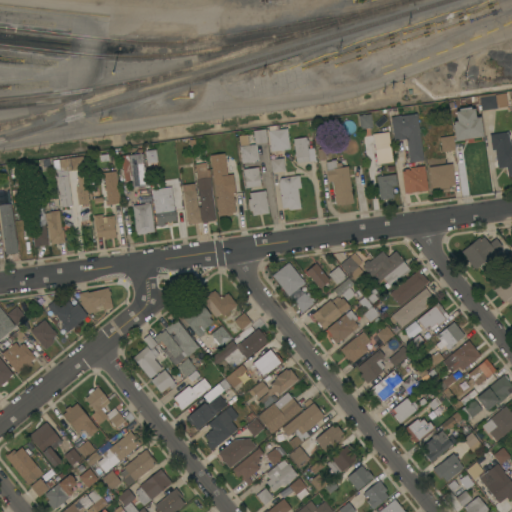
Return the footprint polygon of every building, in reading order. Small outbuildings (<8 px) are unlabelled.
[(481,110),(481,109),(479,109),(478,106),(481,105),(480,100),(477,100),(477,95),(501,92),(501,93),(506,92),(508,106),(481,110)] [(483,136),(455,140),(452,124),(453,124),(453,121),(457,120),(455,111),(459,110),(459,108),(470,106),(471,108),(474,108),(475,117),(480,116),(483,136)] [(370,113),(372,126),(360,128),(358,115),(370,113)] [(423,160),(410,162),(406,139),(394,140),(390,117),(417,113),(423,160)] [(265,128),(267,141),(255,143),(253,130),(265,128)] [(290,148),(284,149),(284,150),(280,150),(271,151),(271,149),(270,149),(269,146),(270,146),(268,130),(287,128),(290,148)] [(372,133),(388,131),(393,161),(376,164),(372,133)] [(508,131),(508,132),(509,132),(510,134),(509,135),(509,140),(511,140),(511,175),(507,176),(506,166),(497,168),(495,149),(492,149),(489,134),(508,131)] [(239,146),(240,146),(239,135),(247,134),(249,144),(246,144),(246,145),(256,144),(259,160),(253,161),(253,162),(248,162),(242,163),(239,146)] [(440,137),(453,135),(455,150),(441,151),(440,137)] [(297,163),(293,138),(306,136),(306,140),(308,140),(309,143),(307,143),(308,149),(313,148),(315,160),(297,163)] [(128,155),(137,153),(137,149),(142,148),(147,185),(133,187),(128,155)] [(216,198),(217,197),(217,196),(215,196),(210,155),(224,153),(227,174),(233,174),(235,194),(233,195),(233,198),(235,198),(235,202),(234,202),(235,212),(231,212),(232,215),(226,216),(226,214),(218,216),(216,198)] [(82,155),(84,168),(60,172),(60,169),(54,170),(52,160),(82,155)] [(270,159),(283,157),(285,170),(272,172),(270,159)] [(332,181),(327,181),(326,170),(327,170),(325,162),(331,161),(331,160),(335,159),(336,163),(341,162),(342,166),(348,166),(353,203),(335,205),(332,181)] [(38,169),(39,169),(41,191),(36,192),(34,173),(28,173),(28,175),(24,175),(23,163),(37,161),(38,169)] [(452,163),(455,184),(449,185),(449,187),(439,188),(439,186),(431,188),(428,166),(452,163)] [(258,166),(261,185),(246,187),(243,169),(258,166)] [(424,167),(427,188),(419,189),(419,191),(411,192),(411,190),(404,191),(401,171),(424,167)] [(206,169),(207,177),(210,177),(211,188),(215,220),(201,222),(199,206),(201,206),(198,189),(196,179),(197,178),(196,171),(206,169)] [(115,170),(118,191),(119,191),(120,199),(119,199),(120,203),(106,205),(105,201),(107,200),(106,190),(104,190),(104,187),(105,187),(104,178),(102,179),(102,172),(115,170)] [(395,173),(397,185),(391,186),(392,194),(393,194),(394,198),(388,198),(380,199),(376,176),(395,173)] [(76,185),(78,185),(77,175),(85,174),(89,203),(78,205),(76,185)] [(59,189),(58,189),(56,176),(68,175),(72,205),(71,205),(71,207),(69,208),(69,206),(61,207),(59,189)] [(299,175),(301,187),(297,188),(300,208),(289,210),(289,206),(282,207),(279,182),(280,178),(299,175)] [(182,184),(194,183),(197,207),(199,206),(201,222),(188,224),(182,184)] [(265,190),(268,213),(252,215),(252,210),(249,211),(248,199),(250,198),(249,192),(265,190)] [(172,194),(176,220),(157,223),(152,197),(172,194)] [(45,220),(48,244),(34,246),(32,233),(33,233),(29,200),(41,198),(43,213),(50,212),(50,211),(59,209),(61,229),(63,229),(65,242),(51,244),(51,241),(50,241),(47,220),(45,220)] [(144,203),(144,202),(148,201),(149,203),(150,202),(154,231),(146,232),(146,233),(136,234),(134,224),(135,224),(132,205),(144,203)] [(18,252),(5,254),(0,219),(0,204),(11,203),(18,252)] [(114,215),(115,224),(114,224),(116,237),(103,239),(103,236),(96,237),(93,215),(102,214),(102,216),(114,215)] [(461,251),(479,237),(480,239),(483,236),(488,243),(495,238),(502,246),(474,268),(461,251)] [(382,250),(387,257),(395,251),(410,269),(390,286),(383,278),(376,283),(362,266),(364,265),(363,263),(367,259),(369,261),(382,250)] [(511,268),(508,272),(499,262),(511,251),(511,268)] [(362,271),(353,279),(340,264),(349,255),(350,256),(354,253),(362,261),(357,265),(362,271)] [(301,278),(302,278),(304,280),(303,281),(305,282),(288,295),(272,274),(288,261),(301,278)] [(305,271),(316,263),(329,279),(319,288),(305,271)] [(328,273),(338,266),(346,276),(336,284),(328,273)] [(417,270),(421,274),(422,273),(428,281),(399,305),(389,293),(417,270)] [(511,302),(510,304),(506,299),(503,301),(493,289),(495,287),(507,277),(511,272),(511,302)] [(348,277),(354,284),(350,287),(355,294),(347,300),(342,293),(338,296),(333,289),(348,277)] [(78,293),(87,290),(88,292),(107,287),(108,290),(110,290),(111,294),(109,295),(112,307),(103,309),(102,304),(95,306),(96,311),(88,313),(81,305),(78,293)] [(425,287),(433,297),(425,303),(427,306),(401,327),(396,321),(393,323),(389,318),(391,316),(391,315),(425,287)] [(368,323),(353,304),(373,288),(378,295),(376,297),(378,300),(371,306),(378,315),(368,323)] [(220,313),(215,317),(202,300),(214,290),(219,296),(220,296),(221,296),(222,296),(227,292),(237,305),(223,316),(220,313)] [(293,301),(304,292),(312,303),(302,311),(293,301)] [(311,314),(321,307),(321,306),(329,299),(331,301),(336,296),(338,298),(339,297),(340,298),(342,297),(350,306),(340,314),(341,314),(323,329),(311,314)] [(66,332),(63,328),(62,329),(60,326),(63,324),(56,315),(55,315),(47,305),(54,299),(60,307),(68,300),(73,306),(77,303),(87,315),(66,332)] [(211,315),(209,317),(212,321),(202,330),(204,333),(198,337),(182,316),(186,313),(185,312),(198,302),(199,303),(200,302),(211,315)] [(416,319),(437,302),(449,316),(432,329),(428,325),(424,329),(416,319)] [(0,306),(15,326),(0,337),(0,306)] [(25,316),(15,324),(7,313),(16,306),(25,316)] [(350,309),(358,319),(354,321),(358,326),(338,342),(338,341),(335,343),(335,342),(333,344),(330,339),(331,338),(330,336),(332,335),(326,328),(344,313),(345,314),(350,309)] [(243,312),(251,321),(250,321),(251,323),(243,330),(242,328),(241,329),(233,320),(243,312)] [(30,330),(44,319),(56,334),(52,338),(53,340),(52,343),(45,349),(30,330)] [(198,347),(187,356),(186,355),(184,357),(180,353),(183,351),(178,345),(179,345),(172,336),(175,334),(173,331),(169,333),(164,327),(171,322),(172,323),(177,320),(198,347)] [(422,330),(410,339),(403,330),(414,321),(422,330)] [(448,349),(444,345),(439,349),(435,344),(440,340),(436,335),(438,333),(439,333),(453,321),(464,335),(448,349)] [(231,337),(221,346),(210,334),(221,325),(231,337)] [(394,334),(384,342),(376,333),(386,325),(394,334)] [(210,358),(232,340),(236,345),(258,328),(261,332),(263,331),(266,335),(264,336),(268,341),(246,358),(243,354),(242,354),(237,348),(215,365),(210,358)] [(182,351),(174,357),(173,355),(169,358),(162,349),(165,346),(161,340),(157,343),(153,337),(159,332),(160,333),(164,329),(182,351)] [(356,335),(357,336),(363,331),(370,341),(365,345),(368,349),(364,352),(367,356),(358,364),(354,360),(352,362),(349,358),(347,359),(344,355),(340,349),(356,335)] [(141,338),(148,349),(155,344),(148,333),(141,338)] [(391,351),(385,343),(393,337),(399,345),(391,351)] [(480,355),(462,370),(459,367),(455,370),(454,369),(451,372),(442,361),(468,340),(480,355)] [(30,361),(32,363),(24,370),(22,367),(16,372),(13,369),(12,370),(11,367),(1,353),(8,348),(7,347),(11,344),(11,345),(15,342),(18,346),(23,342),(35,357),(30,361)] [(161,368),(150,378),(132,357),(146,345),(150,350),(153,347),(159,354),(154,359),(161,368)] [(398,350),(398,349),(402,346),(413,359),(411,361),(413,363),(404,370),(399,364),(407,357),(406,356),(394,366),(388,358),(398,350)] [(269,349),(275,355),(277,354),(282,360),(263,376),(253,362),(269,349)] [(379,349),(384,355),(380,358),(382,360),(380,361),(384,366),(382,368),(383,370),(367,383),(360,374),(362,373),(357,366),(379,349)] [(426,372),(427,373),(432,368),(437,374),(424,384),(418,377),(420,376),(416,371),(424,364),(423,362),(437,350),(443,358),(426,372)] [(185,377),(177,366),(184,360),(182,358),(184,357),(186,355),(196,368),(185,377)] [(0,358),(13,375),(6,380),(7,381),(7,383),(4,386),(1,385),(0,385),(0,358)] [(485,358),(495,369),(477,385),(475,382),(472,385),(468,381),(471,378),(467,373),(485,358)] [(241,364),(246,370),(240,374),(244,378),(232,388),(224,378),(241,364)] [(297,379),(278,394),(275,390),(270,395),(271,396),(274,394),(277,398),(265,407),(264,406),(263,408),(257,400),(268,392),(267,390),(258,397),(254,393),(252,395),(248,391),(261,380),(268,389),(272,386),(270,383),(275,380),(274,379),(276,377),(275,376),(285,368),(287,370),(289,368),(297,379)] [(176,385),(172,389),(169,385),(160,392),(150,380),(164,369),(176,385)] [(382,401),(378,396),(375,398),(369,390),(393,370),(403,382),(411,375),(418,383),(407,392),(400,383),(394,389),(395,390),(382,401)] [(191,382),(187,377),(195,371),(198,376),(191,382)] [(456,379),(441,391),(436,384),(444,378),(444,377),(446,375),(447,376),(450,373),(456,379)] [(476,397),(488,387),(488,386),(504,373),(509,379),(508,380),(511,385),(511,390),(505,396),(505,397),(496,404),(495,403),(486,410),(476,397)] [(188,385),(190,388),(203,377),(210,385),(181,410),(174,402),(175,401),(173,398),(188,385)] [(218,383),(223,390),(218,394),(227,404),(197,429),(192,423),(190,425),(185,418),(204,402),(206,405),(208,403),(202,396),(218,383)] [(91,414),(95,411),(84,398),(89,394),(88,394),(88,390),(91,388),(95,388),(97,386),(109,401),(103,406),(106,410),(104,412),(106,414),(114,407),(128,423),(125,426),(122,422),(116,427),(107,417),(99,424),(91,414)] [(440,402),(432,409),(428,403),(431,400),(425,393),(429,389),(435,397),(436,396),(440,402)] [(271,433),(257,416),(273,402),(276,406),(289,394),(301,408),(271,433)] [(406,397),(411,403),(414,401),(417,405),(414,408),(416,410),(399,423),(393,415),(396,412),(392,408),(406,397)] [(458,411),(473,398),(481,409),(466,421),(458,411)] [(313,402),(324,416),(305,431),(309,435),(301,441),(302,441),(293,449),(287,442),(295,435),(293,432),(287,436),(281,428),(313,402)] [(98,429),(89,436),(84,429),(83,430),(82,429),(77,433),(62,414),(66,411),(64,409),(69,405),(71,407),(76,403),(98,429)] [(211,450),(206,443),(208,441),(204,436),(208,432),(207,431),(210,429),(210,430),(212,429),(207,423),(230,405),(238,415),(231,421),(237,428),(211,450)] [(511,409),(511,427),(495,441),(493,437),(491,439),(488,436),(490,434),(488,432),(487,432),(481,425),(489,419),(488,419),(505,405),(510,411),(511,409)] [(457,411),(462,417),(447,429),(446,428),(444,430),(440,424),(457,411)] [(245,426),(255,417),(263,427),(253,436),(245,426)] [(415,442),(414,441),(412,442),(410,439),(411,438),(404,429),(416,418),(417,419),(419,418),(421,420),(423,418),(427,423),(429,421),(433,427),(415,442)] [(62,441),(52,449),(61,461),(53,467),(28,435),(45,421),(62,441)] [(331,425),(333,427),(336,425),(343,433),(340,436),(342,438),(325,452),(314,439),(331,425)] [(105,472),(97,462),(103,457),(101,454),(109,447),(105,442),(115,435),(119,439),(130,431),(133,434),(135,433),(139,438),(136,439),(140,443),(105,472)] [(430,461),(425,455),(429,452),(423,445),(435,435),(436,436),(441,431),(452,444),(430,461)] [(462,439),(471,432),(481,444),(472,451),(462,439)] [(255,446),(229,467),(224,462),(223,462),(221,459),(222,458),(217,453),(234,439),(248,438),(255,446)] [(87,439),(95,449),(85,458),(77,448),(87,439)] [(288,454),(298,445),(309,458),(298,467),(288,454)] [(346,445),(350,451),(351,450),(357,457),(341,471),(341,470),(335,474),(326,463),(331,459),(330,458),(346,445)] [(493,454),(502,446),(510,456),(500,464),(493,454)] [(5,456),(13,449),(15,451),(21,447),(42,472),(28,484),(5,456)] [(73,447),(81,457),(76,460),(79,464),(75,467),(72,464),(71,464),(63,455),(73,447)] [(258,447),(263,453),(258,457),(261,460),(256,464),(257,465),(258,465),(259,466),(258,467),(259,468),(248,477),(252,481),(247,485),(239,475),(237,477),(231,470),(258,447)] [(275,447),(282,457),(273,464),(265,455),(275,447)] [(127,485),(122,478),(123,477),(120,473),(125,469),(123,467),(137,456),(136,455),(138,453),(139,454),(144,449),(145,450),(146,449),(156,462),(155,462),(156,463),(127,485)] [(88,466),(84,460),(95,451),(99,457),(88,466)] [(459,461),(458,462),(463,467),(446,481),(442,476),(439,478),(432,469),(439,463),(439,464),(452,453),(459,461)] [(297,474),(289,481),(290,482),(288,483),(287,483),(284,486),(282,484),(273,491),(266,481),(270,478),(266,473),(283,459),(287,463),(297,474)] [(39,464),(44,461),(51,470),(47,474),(39,464)] [(313,474),(308,468),(316,461),(321,467),(313,474)] [(466,469),(475,461),(483,471),(473,479),(466,469)] [(497,463),(505,473),(504,473),(511,482),(511,495),(508,499),(506,497),(498,503),(478,478),(497,463)] [(361,465),(366,470),(366,469),(373,477),(357,490),(346,477),(361,465)] [(160,468),(171,482),(150,499),(151,499),(143,505),(136,497),(138,495),(135,491),(140,487),(139,485),(160,468)] [(102,477),(111,470),(121,482),(111,489),(102,477)] [(467,473),(475,483),(466,490),(459,480),(467,473)] [(325,484),(317,492),(308,481),(317,474),(325,484)] [(40,478),(48,488),(39,496),(30,486),(40,478)] [(81,494),(75,487),(85,478),(91,485),(81,494)] [(298,478),(305,487),(303,488),(307,493),(299,500),(288,486),(298,478)] [(63,479),(68,485),(66,487),(66,488),(65,489),(70,496),(55,508),(55,507),(53,509),(47,501),(48,499),(44,494),(63,479)] [(379,480),(387,489),(384,492),(388,496),(373,508),(366,500),(369,499),(366,496),(365,497),(363,494),(364,493),(364,492),(379,480)] [(167,494),(167,493),(170,491),(170,492),(176,487),(182,495),(180,497),(184,503),(172,511),(156,511),(154,510),(157,507),(155,504),(167,494)] [(256,495),(265,487),(273,497),(263,504),(256,495)] [(96,511),(85,511),(92,505),(91,505),(94,502),(87,494),(94,488),(101,497),(102,496),(107,503),(96,511)] [(127,511),(123,506),(124,505),(117,496),(127,488),(135,497),(130,501),(138,511),(143,507),(147,511),(127,511)] [(466,511),(455,498),(464,490),(472,499),(477,495),(488,510),(485,511),(466,511)] [(61,511),(84,493),(92,503),(83,511),(61,511)] [(291,508),(285,511),(262,511),(266,509),(267,510),(283,498),(291,508)] [(378,511),(394,498),(405,511),(378,511)] [(295,511),(310,500),(316,507),(324,501),(332,511),(330,511),(315,511),(314,510),(312,511),(295,511)] [(348,501),(355,510),(352,511),(340,511),(338,509),(348,501)]
